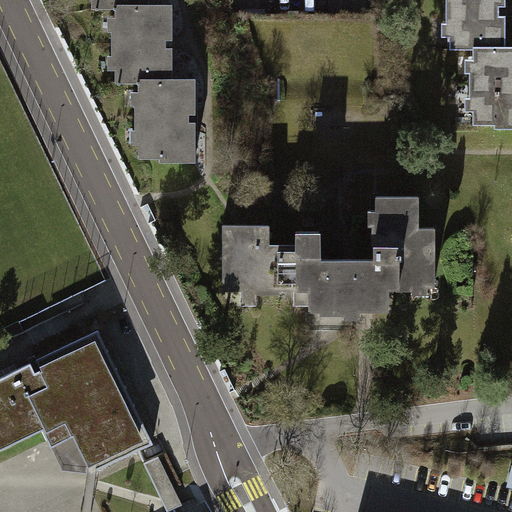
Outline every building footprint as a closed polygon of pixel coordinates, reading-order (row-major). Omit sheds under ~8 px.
[(90,0),(91,13),(112,13),(114,88),(134,87),(136,169),(195,167),(192,82),(171,82),(169,7),(148,7),(148,0),(90,0)] [(475,136),(511,135),(511,56),(509,57),(508,0),(455,0),(456,57),(474,57),(475,136)] [(422,232),(422,203),(377,203),(378,264),(320,265),(320,237),(296,238),(297,250),(274,250),(274,231),(231,232),(232,302),(248,302),(248,311),(259,311),(259,303),(312,302),(313,320),(390,319),(390,304),(431,304),(431,298),(437,298),(436,232),(422,232)] [(94,468),(98,475),(150,450),(95,336),(0,381),(0,455),(46,434),(55,453),(81,441),(94,468)] [(163,455),(147,462),(169,510),(184,504),(163,455)] [(511,465),(507,464),(501,486),(511,489),(511,465)]
